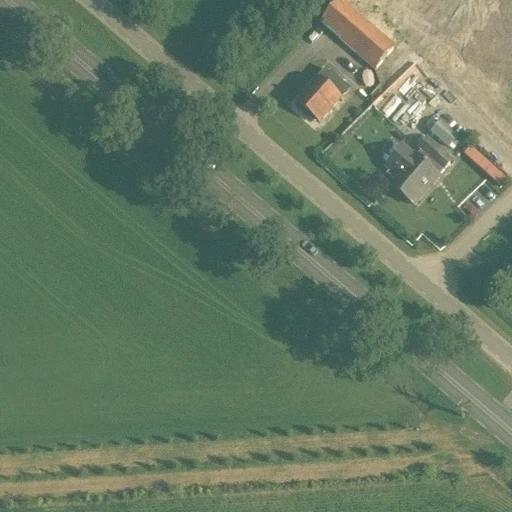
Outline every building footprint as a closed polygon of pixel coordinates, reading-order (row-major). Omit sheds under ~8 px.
[(340,0),(320,24),(321,25),(374,72),(396,47),(343,1),(342,0),(340,0)] [(511,0),(483,0),(423,56),(511,150),(511,0)] [(296,104),(318,124),(349,89),(326,70),(296,104)] [(441,123),(431,135),(449,150),(459,139),(441,123)] [(391,188),(414,208),(441,176),(440,175),(443,171),(453,160),(427,138),(416,150),(420,153),(417,156),(415,154),(414,155),(403,146),(384,168),(398,180),(391,188)]
